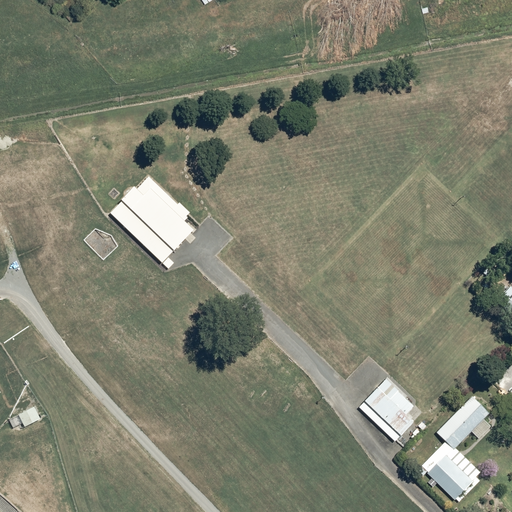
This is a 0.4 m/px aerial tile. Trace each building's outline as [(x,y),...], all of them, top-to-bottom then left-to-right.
[(148,176),(111,214),(160,262),(191,230),(182,221),(191,213),(179,202),(177,204),(148,176)] [(511,288),(509,286),(499,297),(511,310),(511,288)] [(385,380),(358,407),(393,442),(412,422),(404,415),(412,406),(385,380)] [(471,396),(436,433),(453,450),(489,413),(471,396)] [(35,407),(9,419),(13,427),(23,423),(24,427),(41,419),(35,407)] [(445,455),(426,473),(454,500),(472,481),(445,455)]
